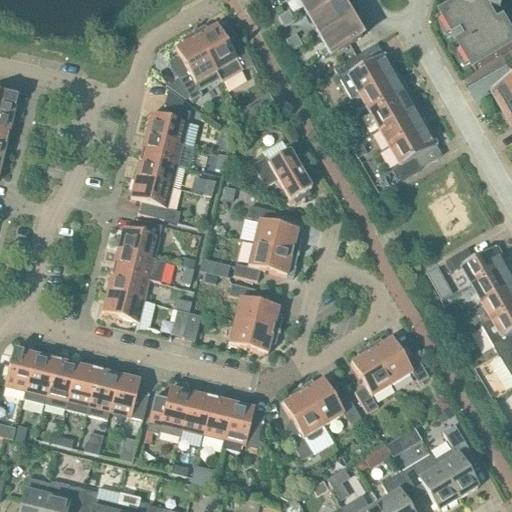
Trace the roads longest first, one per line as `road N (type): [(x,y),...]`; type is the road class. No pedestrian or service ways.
road 1 (residential): [(289,380),(269,388),(26,324)]
road 2 (residential): [(95,93),(73,180),(48,225),(26,324)]
road 3 (residential): [(511,199),(407,22)]
road 4 (residential): [(289,380),(372,324),(377,293),(336,271),(318,277)]
road 5 (residential): [(214,5),(146,45),(130,101),(95,93)]
